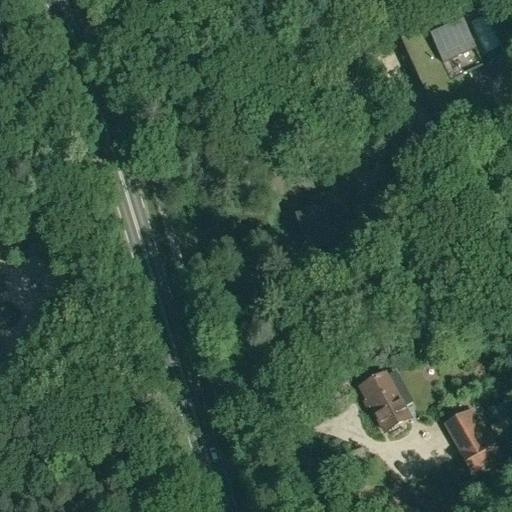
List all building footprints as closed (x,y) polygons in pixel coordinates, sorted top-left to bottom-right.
[(438,102),(452,132),(489,115),(470,74),(483,68),(463,25),(413,48),(432,90),(423,94),(429,106),(438,102)] [(485,192),(499,183),(480,151),(465,160),(485,192)] [(335,227),(328,229),(325,219),(354,210),(347,189),(315,199),(317,206),(308,208),(310,214),(297,218),(308,252),(323,248),(327,263),(345,258),(350,248),(345,232),(335,227)] [(385,432),(408,419),(385,377),(362,390),(385,432)] [(473,411),(464,416),(447,425),(472,471),(498,456),(473,411)]
